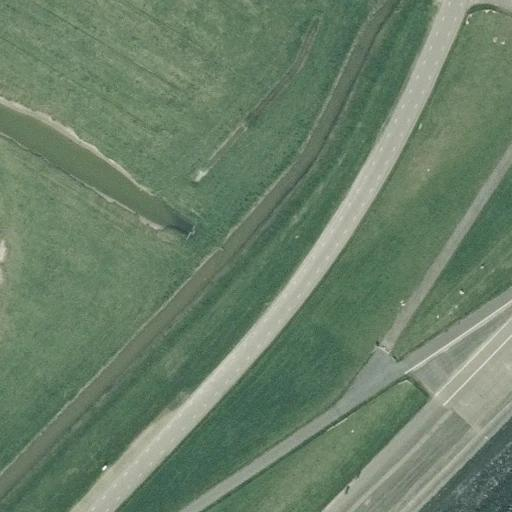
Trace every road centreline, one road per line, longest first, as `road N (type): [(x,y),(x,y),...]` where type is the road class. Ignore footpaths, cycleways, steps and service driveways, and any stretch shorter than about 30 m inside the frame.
road 1 (tertiary): [(97,511),(298,286),(401,119),(456,0)]
road 2 (track): [(511,154),(371,387)]
